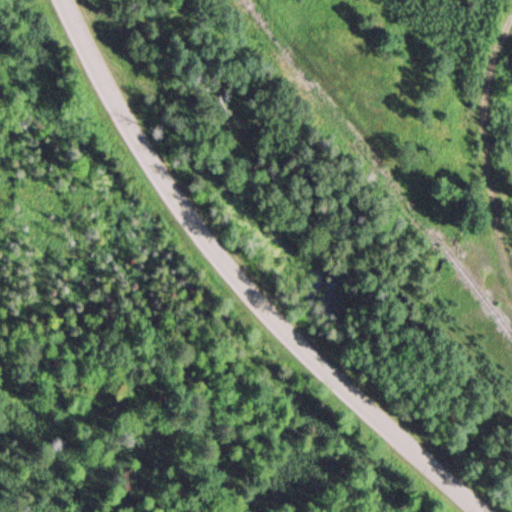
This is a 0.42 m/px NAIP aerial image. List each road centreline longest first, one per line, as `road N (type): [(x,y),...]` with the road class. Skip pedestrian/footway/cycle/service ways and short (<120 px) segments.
road 1 (tertiary): [(67,0),(109,89),(206,240),(350,390),(486,511)]
road 2 (residential): [(511,270),(467,179),(437,69),(444,0)]
